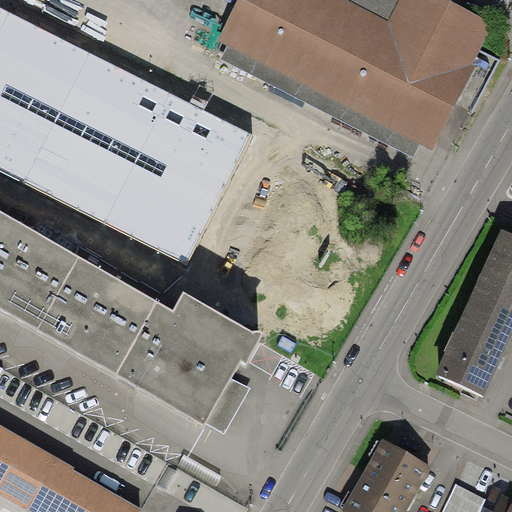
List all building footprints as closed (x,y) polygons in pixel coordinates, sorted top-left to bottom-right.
[(258,0),(235,46),(231,43),(224,57),(229,60),(228,61),(412,155),(456,70),(461,72),(485,26),(433,0),(346,0),(342,9),(324,0),(258,0)] [(253,134),(0,8),(0,170),(131,236),(174,257),(188,264),(253,134)] [(0,221),(0,310),(205,428),(208,421),(224,431),(248,390),(232,381),(241,365),(244,367),(258,340),(189,302),(176,323),(0,221)] [(164,277),(174,257),(131,236),(121,255),(164,277)] [(511,239),(505,236),(495,257),(500,259),(486,289),(482,287),(473,306),(511,324),(511,239)] [(511,333),(511,324),(473,306),(463,327),(468,330),(455,359),(450,357),(440,378),(483,397),(511,333)] [(0,511),(0,492),(33,511),(140,511),(74,473),(75,471),(0,426),(0,511)] [(403,511),(430,469),(386,443),(345,510),(348,511),(403,511)] [(479,511),(486,499),(456,484),(442,511),(479,511)] [(511,511),(511,502),(504,499),(497,511),(511,511)]
